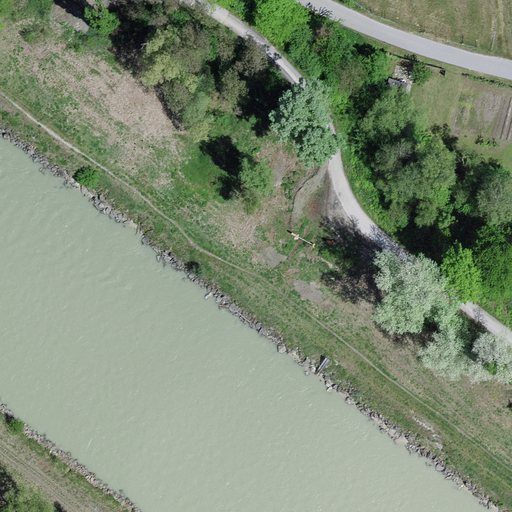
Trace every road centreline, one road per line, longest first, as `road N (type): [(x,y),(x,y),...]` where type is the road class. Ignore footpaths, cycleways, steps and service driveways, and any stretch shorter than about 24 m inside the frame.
road 1 (track): [(511,337),(351,209),(323,110),(259,40),(201,0)]
road 2 (unclassified): [(511,70),(399,39),(312,0)]
